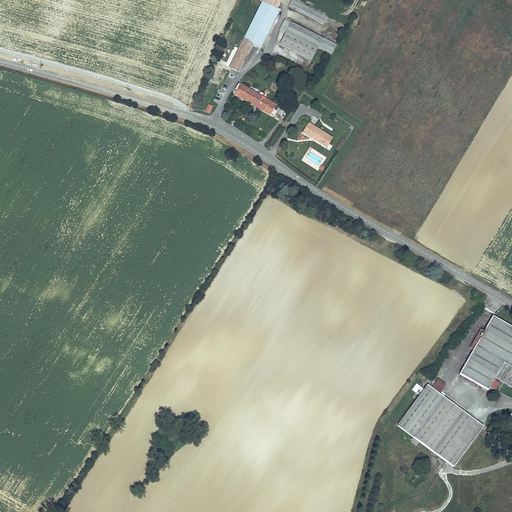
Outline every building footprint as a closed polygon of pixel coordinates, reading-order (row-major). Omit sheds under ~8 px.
[(279,1),(276,0),(261,0),(230,68),(239,72),(252,43),(260,46),(262,42),(266,44),(269,39),(264,37),(278,8),(276,7),(279,1)] [(326,13),(295,0),(289,0),(287,5),(324,20),(326,13)] [(290,21),(284,18),(279,28),(284,31),(290,21)] [(321,36),(290,20),(290,21),(284,31),(279,41),(311,57),(321,36)] [(278,105),(242,87),(237,97),(273,115),(278,105)] [(303,131),(327,146),(333,137),(310,121),(303,131)] [(511,326),(494,317),(487,331),(484,329),(473,348),(476,350),(463,374),(492,390),(494,386),(499,389),(504,381),(511,385),(511,326)] [(441,379),(436,386),(443,391),(448,384),(441,379)] [(485,427),(430,383),(426,388),(422,385),(417,392),(421,394),(398,423),(454,467),(473,442),(485,427)] [(413,437),(410,441),(416,446),(419,442),(413,437)]
